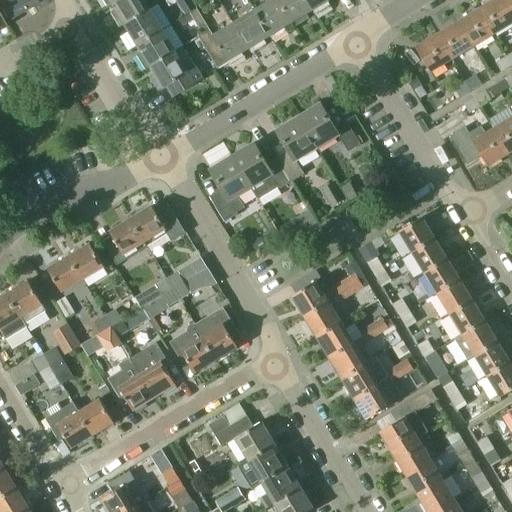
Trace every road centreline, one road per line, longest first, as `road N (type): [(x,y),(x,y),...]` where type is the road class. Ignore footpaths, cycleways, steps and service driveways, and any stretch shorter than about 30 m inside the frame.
road 1 (residential): [(274,356),(61,486)]
road 2 (unclassified): [(158,159),(354,38)]
road 3 (residential): [(274,356),(158,159)]
road 4 (residential): [(464,212),(354,38)]
road 5 (residential): [(365,511),(274,356)]
road 6 (unclassified): [(0,236),(66,193),(158,159)]
road 7 (residential): [(158,159),(75,23)]
